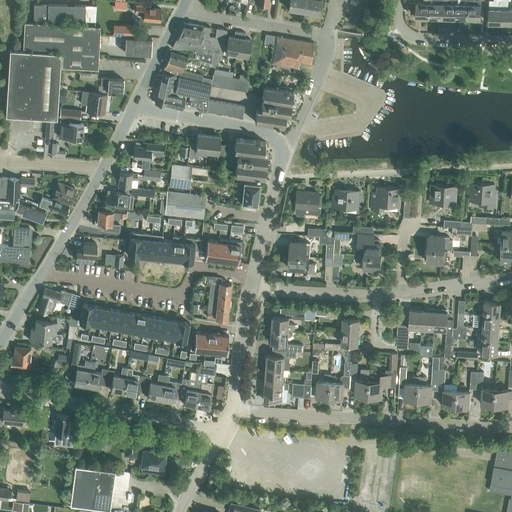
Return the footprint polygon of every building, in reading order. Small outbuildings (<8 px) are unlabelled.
[(288,2),(287,9),(303,12),(304,0),(285,0),(285,1),(288,2)] [(304,0),(303,12),(318,14),(319,7),(323,7),(324,0),(304,0)] [(428,18),(429,18),(429,0),(423,0),(423,3),(409,3),(409,13),(416,13),(416,18),(422,18),(422,19),(423,20),(428,20),(428,19),(428,18)] [(429,0),(429,18),(429,19),(430,20),(435,20),(435,19),(435,18),(441,18),(441,0),(429,0)] [(441,0),(441,18),(448,18),(448,20),(453,21),(454,20),(454,19),(454,0),(441,0)] [(466,19),(467,19),(467,0),(461,0),(462,4),(455,4),(454,19),(460,19),(460,20),(461,21),(466,21),(466,20),(466,19)] [(467,0),(467,19),(480,19),(480,0),(467,0)] [(492,0),(489,0),(489,24),(502,24),(502,0),(493,0),(494,0),(492,0)] [(502,0),(502,24),(511,23),(511,9),(508,9),(508,0),(502,0)] [(43,4),(33,4),(33,20),(85,21),(85,5),(47,5),(47,7),(43,6),(43,4)] [(143,12),(143,20),(159,21),(160,9),(144,7),(144,6),(136,5),(135,12),(143,12)] [(62,51),(61,67),(97,69),(100,26),(24,22),(24,23),(21,23),(21,30),(24,30),(23,49),(62,51)] [(209,36),(211,27),(185,23),(172,48),(189,51),(188,56),(210,62),(216,64),(223,53),(227,30),(217,28),(215,37),(209,36)] [(132,36),(133,26),(113,24),(112,35),(132,36)] [(234,36),(228,35),(225,53),(237,54),(240,32),(235,31),(234,36)] [(245,32),(240,32),(237,54),(247,56),(250,39),(244,38),(245,32)] [(310,62),(313,42),(266,34),(265,43),(274,44),(271,63),(298,67),(299,61),(310,62)] [(124,52),(150,54),(151,38),(129,37),(125,36),(124,52)] [(61,53),(9,50),(5,116),(56,119),(61,53)] [(164,67),(162,73),(201,81),(203,77),(202,76),(202,75),(181,70),(188,57),(171,52),(164,67)] [(201,81),(162,73),(161,73),(155,103),(182,109),(185,95),(196,97),(195,101),(191,100),(189,106),(199,108),(198,111),(206,113),(206,111),(208,100),(207,100),(210,86),(212,78),(203,77),(201,81)] [(219,74),(217,74),(213,73),(212,78),(210,86),(217,87),(219,74)] [(225,75),(219,74),(217,87),(223,87),(225,75)] [(231,76),(225,75),(223,87),(229,88),(231,76)] [(302,78),(281,75),(279,86),(300,90),(302,78)] [(237,77),(231,76),(229,88),(234,89),(237,77)] [(239,78),(237,77),(234,89),(240,90),(243,78),(239,78)] [(108,85),(107,92),(122,93),(123,79),(101,78),(101,85),(108,85)] [(244,79),(243,78),(240,90),(246,91),(247,89),(248,82),(249,81),(249,80),(249,79),(244,79)] [(287,90),(288,89),(284,88),(284,89),(264,86),(260,109),(257,109),(255,122),(276,125),(276,126),(278,126),(278,125),(283,126),(284,118),(288,118),(290,117),(291,109),(295,110),(296,102),(294,100),(291,99),(292,90),(287,90)] [(86,104),(86,111),(101,113),(103,102),(106,102),(107,94),(88,91),(82,90),(80,103),(86,104)] [(206,111),(213,112),(215,101),(208,100),(206,111)] [(221,102),(215,101),(213,112),(219,113),(221,102)] [(227,103),(221,102),(219,113),(224,114),(227,103)] [(233,104),(227,103),(224,114),(230,115),(233,104)] [(239,105),(233,104),(230,115),(236,115),(239,105)] [(244,105),(239,105),(236,115),(242,116),(244,105)] [(59,117),(61,117),(78,119),(78,118),(80,118),(80,110),(60,108),(59,117)] [(77,123),(78,119),(61,117),(61,121),(60,121),(58,136),(62,137),(61,140),(66,141),(67,137),(82,139),(82,134),(83,134),(83,133),(82,133),(83,123),(77,123)] [(52,136),(53,122),(46,121),(45,135),(52,136)] [(197,141),(190,140),(188,156),(195,157),(196,150),(207,151),(209,134),(198,133),(197,141)] [(220,136),(209,134),(207,151),(218,153),(217,159),(223,160),(225,144),(219,143),(220,136)] [(234,150),(238,151),(235,174),(247,176),(259,177),(264,178),(266,159),(261,159),(264,141),(236,138),(234,150)] [(153,152),(155,153),(155,154),(162,154),(163,144),(146,142),(146,147),(135,145),(133,157),(152,159),(153,152)] [(171,163),(169,186),(188,188),(191,166),(171,163)] [(144,168),(143,178),(159,180),(160,170),(144,168)] [(117,184),(118,184),(118,185),(130,187),(131,179),(136,179),(137,174),(131,173),(119,172),(119,177),(117,177),(116,178),(116,183),(117,184)] [(15,203),(16,202),(17,198),(18,199),(20,178),(0,177),(0,216),(12,217),(13,202),(15,203)] [(33,186),(34,178),(21,177),(20,185),(33,186)] [(74,188),(57,181),(51,197),(70,204),(75,190),(74,188)] [(244,182),(242,202),(241,202),(241,203),(242,203),(242,202),(246,203),(245,208),(254,209),(255,204),(256,204),(257,204),(257,203),(258,196),(258,197),(258,195),(258,192),(259,192),(259,191),(259,184),(260,184),(260,183),(259,183),(245,182),(245,181),(244,181),(244,182)] [(468,182),(468,193),(471,193),(470,200),(480,200),(480,205),(496,206),(496,194),(494,194),(495,184),(468,182)] [(457,186),(432,184),(430,202),(456,204),(457,186)] [(400,206),(401,188),(377,187),(377,191),(373,191),(371,209),(383,210),(384,205),(400,206)] [(333,199),(332,206),(358,208),(359,190),(336,189),(335,199),(333,199)] [(206,195),(167,190),(166,196),(164,214),(203,218),(206,195)] [(128,207),(129,193),(126,193),(111,191),(111,195),(106,194),(106,197),(103,198),(103,201),(105,203),(105,205),(122,207),(128,207)] [(306,191),(297,191),(295,212),(297,214),(302,214),(304,212),(319,213),(321,195),(306,194),(306,191)] [(41,196),(38,204),(48,208),(47,209),(65,215),(68,206),(41,196)] [(403,216),(412,217),(413,197),(405,196),(403,216)] [(15,208),(15,209),(42,219),(46,208),(19,198),(19,199),(18,199),(17,198),(16,202),(18,203),(16,208),(15,208)] [(102,230),(119,232),(120,225),(111,224),(112,216),(124,218),(125,213),(112,212),(112,211),(98,210),(97,224),(103,224),(102,230)] [(352,233),(358,233),(374,234),(373,233),(373,227),(353,226),(352,233)] [(0,233),(0,259),(28,262),(29,247),(31,244),(32,229),(30,228),(14,227),(12,245),(1,244),(2,233),(0,233)] [(308,235),(324,235),(324,227),(308,227),(308,235)] [(472,235),(472,229),(472,228),(460,227),(452,227),(452,235),(457,235),(457,234),(472,235)] [(511,230),(503,230),(502,243),(511,244),(511,230)] [(129,237),(127,255),(138,256),(141,233),(129,232),(129,237)] [(141,233),(138,256),(149,257),(151,234),(141,233)] [(361,255),(370,255),(381,256),(382,243),(381,243),(381,241),(379,240),(374,239),(374,234),(358,233),(357,248),(361,248),(361,255)] [(151,234),(149,257),(160,258),(162,240),(151,239),(152,234),(151,234)] [(428,236),(428,248),(447,250),(448,243),(452,243),(452,241),(451,239),(450,237),(448,236),(447,235),(445,235),(444,237),(428,236)] [(162,240),(160,258),(171,259),(173,236),(172,236),(172,241),(162,240)] [(173,236),(171,259),(181,260),(184,237),(173,236)] [(184,237),(181,260),(190,261),(190,260),(193,260),(193,256),(194,250),(199,251),(200,239),(195,238),(184,237)] [(205,259),(215,261),(218,243),(207,241),(205,259)] [(80,250),(77,250),(76,260),(92,261),(93,254),(95,254),(96,243),(83,242),(83,248),(80,248),(80,250)] [(243,244),(240,244),(229,242),(229,244),(226,262),(237,264),(238,254),(239,252),(242,253),(243,244)] [(290,242),(289,255),(309,256),(310,243),(290,242)] [(218,243),(215,261),(226,262),(229,244),(218,243)] [(511,257),(511,244),(502,243),(501,256),(511,257)] [(447,263),(447,250),(428,248),(427,261),(447,263)] [(122,262),(123,258),(123,255),(115,254),(114,265),(122,266),(122,262)] [(309,262),(309,256),(289,255),(288,268),(308,269),(308,272),(315,272),(316,263),(309,262)] [(381,256),(370,255),(361,255),(360,261),(364,261),(363,268),(380,269),(381,256)] [(209,293),(229,295),(230,283),(220,282),(220,278),(220,277),(207,275),(206,284),(211,285),(210,286),(209,293)] [(43,297),(38,310),(47,313),(47,311),(51,313),(55,301),(58,302),(58,301),(68,304),(71,292),(61,289),(60,293),(45,288),(42,296),(43,297)] [(209,293),(208,305),(228,307),(229,295),(209,293)] [(501,302),(484,301),(483,314),(500,315),(501,302)] [(82,303),(78,321),(89,323),(93,305),(82,303)] [(93,305),(89,323),(100,325),(103,307),(93,305)] [(227,319),(228,307),(208,305),(207,313),(208,313),(207,317),(215,317),(215,318),(227,319)] [(103,307),(100,325),(110,327),(110,330),(114,309),(103,307)] [(315,310),(292,309),(281,308),(280,313),(292,314),(292,318),(304,319),(304,318),(315,318),(315,310)] [(114,309),(110,330),(121,332),(125,311),(114,309)] [(409,327),(416,328),(416,332),(421,332),(421,328),(422,310),(410,309),(409,325),(403,324),(398,324),(396,347),(401,347),(407,348),(409,327)] [(421,328),(433,329),(435,311),(435,310),(434,309),(429,309),(428,309),(428,311),(422,310),(421,328)] [(440,311),(435,311),(433,329),(446,330),(446,335),(452,336),(453,325),(453,319),(447,319),(447,312),(447,311),(446,310),(441,309),(440,310),(440,311)] [(125,311),(121,332),(122,329),(132,331),(135,313),(125,311)] [(135,313),(132,331),(143,333),(146,315),(135,313)] [(499,328),(500,315),(483,314),(482,327),(499,328)] [(146,315),(143,333),(153,335),(157,317),(146,315)] [(294,331),(294,324),(288,324),(289,317),(272,316),(271,329),(272,329),(294,331)] [(157,317),(153,335),(164,337),(167,319),(157,317)] [(359,319),(343,317),(342,330),(359,332),(359,319)] [(31,327),(31,330),(55,332),(56,322),(35,319),(34,328),(31,327)] [(167,319),(164,337),(174,339),(174,341),(178,320),(167,319)] [(178,320),(174,341),(185,343),(189,322),(178,320)] [(467,326),(463,325),(457,325),(453,325),(453,326),(452,336),(452,337),(452,338),(466,339),(467,326)] [(498,340),(499,328),(482,327),(482,332),(477,332),(477,339),(498,340)] [(302,351),(302,345),(290,344),(287,344),(287,338),(293,335),(293,332),(294,332),(294,331),(272,329),(271,329),(270,342),(275,343),(274,349),(287,350),(289,350),(296,351),(302,351)] [(55,334),(55,332),(31,330),(30,341),(51,343),(52,334),(55,334)] [(358,345),(359,332),(342,330),(341,343),(358,345)] [(192,339),(190,349),(204,351),(206,332),(195,331),(194,339),(192,339)] [(206,332),(204,351),(215,352),(217,333),(206,332)] [(217,333),(215,352),(226,353),(228,334),(217,333)] [(497,353),(498,340),(477,339),(476,346),(481,346),(481,352),(497,353)] [(432,355),(432,346),(420,345),(419,354),(432,355)] [(14,356),(11,356),(10,366),(28,367),(31,347),(15,346),(14,356)] [(286,362),(286,356),(296,356),(296,351),(289,350),(287,350),(274,349),(273,349),(272,354),(267,354),(266,368),(283,369),(283,362),(286,362)] [(57,362),(65,363),(66,354),(58,353),(57,362)] [(74,380),(73,383),(86,385),(90,361),(85,360),(84,365),(71,363),(68,378),(74,380)] [(95,362),(90,361),(86,385),(98,387),(99,384),(105,385),(107,370),(101,368),(100,372),(93,371),(95,362)] [(202,373),(201,381),(196,405),(209,408),(213,384),(206,383),(207,374),(214,375),(216,366),(214,365),(203,364),(200,364),(199,372),(202,373)] [(114,371),(107,370),(105,385),(110,386),(110,390),(122,392),(127,367),(121,366),(120,376),(113,375),(114,371)] [(400,366),(399,387),(405,387),(404,398),(417,399),(418,379),(419,376),(411,376),(411,383),(405,382),(406,366),(400,366)] [(122,392),(135,394),(136,391),(142,392),(144,376),(138,375),(137,379),(131,378),(133,368),(127,367),(122,392)] [(265,381),(284,382),(285,376),(283,376),(283,369),(266,368),(265,381)] [(369,380),(370,369),(361,368),(360,379),(356,379),(355,395),(368,396),(369,380)] [(369,380),(368,396),(381,397),(381,385),(394,386),(395,370),(385,369),(384,374),(380,373),(380,380),(369,380)] [(508,389),(495,388),(494,405),(507,406),(508,397),(511,397),(511,369),(509,369),(508,389)] [(147,396),(159,399),(164,374),(158,373),(156,382),(150,381),(150,377),(144,376),(142,392),(147,393),(147,396)] [(317,380),(316,396),(329,397),(331,373),(330,373),(324,373),(323,380),(317,380)] [(331,373),(329,397),(342,398),(343,382),(341,382),(334,374),(331,374),(331,373)] [(164,374),(159,399),(172,401),(172,398),(178,399),(181,383),(182,377),(181,381),(168,379),(169,375),(164,374)] [(182,377),(181,383),(178,399),(184,400),(184,403),(196,405),(201,381),(182,377)] [(417,399),(430,400),(431,384),(426,384),(426,379),(418,379),(417,399)] [(264,400),(281,402),(282,388),(288,389),(288,383),(284,382),(265,381),(264,400)] [(298,397),(304,397),(305,384),(304,384),(299,383),(293,383),(292,396),(298,397)] [(444,383),(443,405),(456,406),(456,390),(457,383),(444,383)] [(456,406),(469,406),(470,390),(465,390),(465,384),(457,383),(456,390),(456,406)] [(481,404),(494,405),(495,388),(482,387),(481,404)] [(0,417),(0,425),(10,426),(11,421),(23,423),(24,416),(32,417),(32,410),(24,409),(24,411),(3,408),(2,417),(0,417)] [(69,416),(56,414),(56,415),(56,420),(54,420),(53,428),(55,428),(54,433),(53,434),(61,435),(60,445),(73,447),(75,434),(70,433),(71,423),(68,422),(68,417),(69,417),(69,416)] [(125,454),(135,455),(135,456),(142,457),(141,470),(162,473),(165,452),(143,449),(144,442),(126,439),(125,454)] [(506,511),(511,511),(511,449),(498,447),(494,468),(490,491),(511,495),(511,499),(509,498),(506,511)] [(70,503),(109,508),(114,470),(75,465),(70,503)] [(9,488),(0,486),(0,497),(7,499),(7,497),(8,490),(9,488)] [(381,511),(383,505),(351,500),(349,511),(381,511)] [(228,511),(258,511),(260,509),(230,502),(228,511)]
